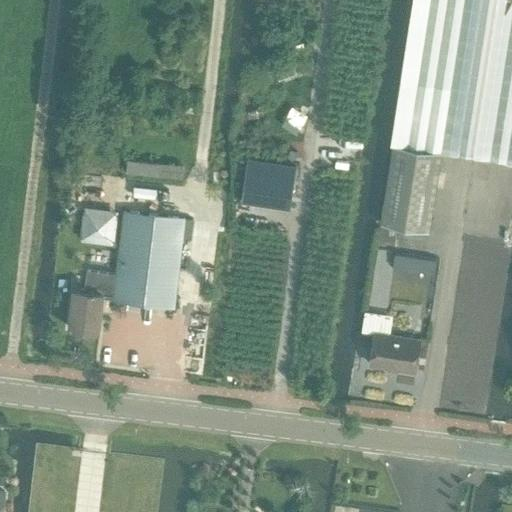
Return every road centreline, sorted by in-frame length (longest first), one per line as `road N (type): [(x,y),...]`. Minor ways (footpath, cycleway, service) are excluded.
road 1 (tertiary): [(0,389),(511,452)]
road 2 (track): [(8,390),(52,0)]
